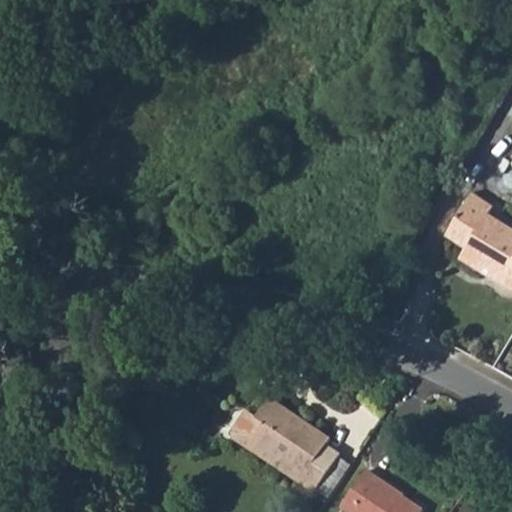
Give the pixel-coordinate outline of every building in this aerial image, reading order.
[(495,208),(475,195),(448,240),(466,251),(463,256),(503,280),(500,286),(511,293),(511,229),(490,216),(495,208)] [(330,439),(269,399),(252,425),(246,421),(233,439),(235,450),(251,460),(255,454),(259,447),(304,476),(300,483),(315,493),(316,491),(338,455),(339,454),(326,445),(330,439)] [(259,447),(255,454),(300,483),(304,476),(259,447)] [(316,491),(327,499),(340,479),(350,463),(338,455),(316,491)] [(342,506),(351,511),(421,511),(424,508),(365,470),(342,506)]
